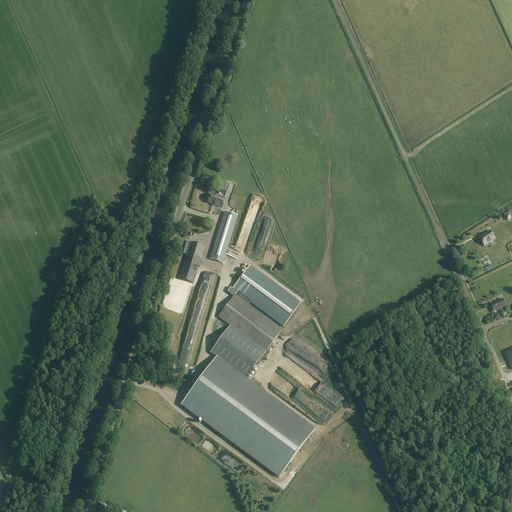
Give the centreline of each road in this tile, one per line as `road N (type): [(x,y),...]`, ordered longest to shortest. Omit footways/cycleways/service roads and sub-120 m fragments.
road 1 (unclassified): [(83,511),(246,0)]
road 2 (unclassified): [(506,381),(334,0)]
road 3 (track): [(227,270),(252,262),(306,304),(400,511)]
road 4 (track): [(405,157),(511,87)]
